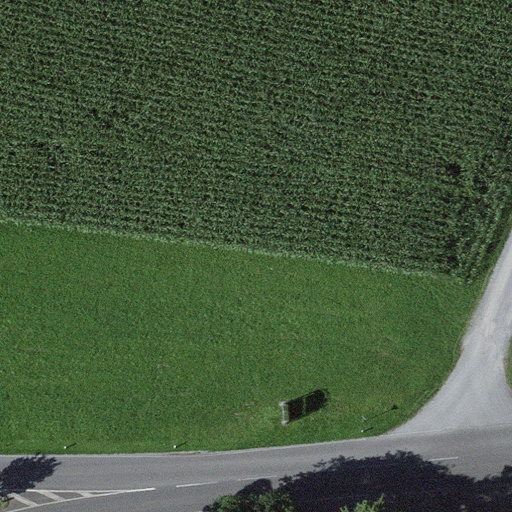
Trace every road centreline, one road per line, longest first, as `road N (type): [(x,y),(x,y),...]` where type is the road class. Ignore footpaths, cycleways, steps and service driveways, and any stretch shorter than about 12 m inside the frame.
road 1 (tertiary): [(0,506),(511,460)]
road 2 (track): [(511,321),(452,466)]
